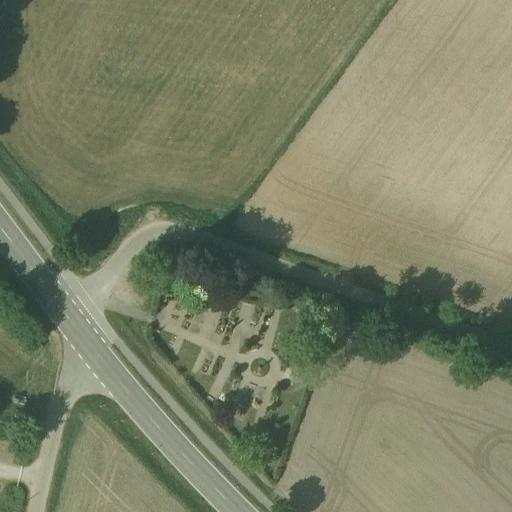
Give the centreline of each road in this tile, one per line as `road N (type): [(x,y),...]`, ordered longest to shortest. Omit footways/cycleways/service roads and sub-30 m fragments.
road 1 (unclassified): [(80,331),(88,303),(132,246),(148,230),(166,227),(511,346)]
road 2 (secondary): [(238,511),(80,331)]
road 3 (unclassified): [(80,331),(36,511)]
road 4 (secondary): [(80,331),(0,227)]
